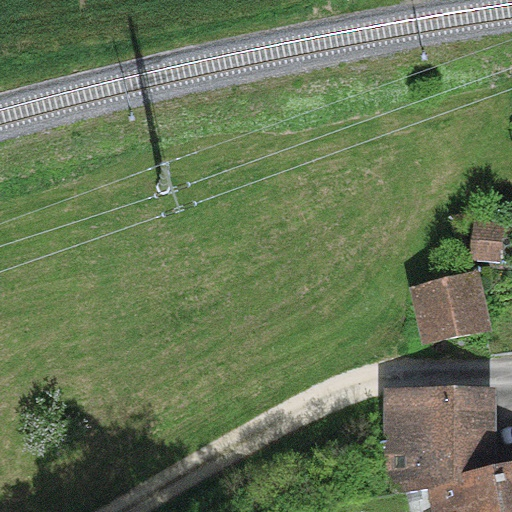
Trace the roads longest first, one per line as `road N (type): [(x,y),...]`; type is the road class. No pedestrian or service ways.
road 1 (track): [(121,511),(308,405),(368,380)]
road 2 (residential): [(368,380),(511,369)]
